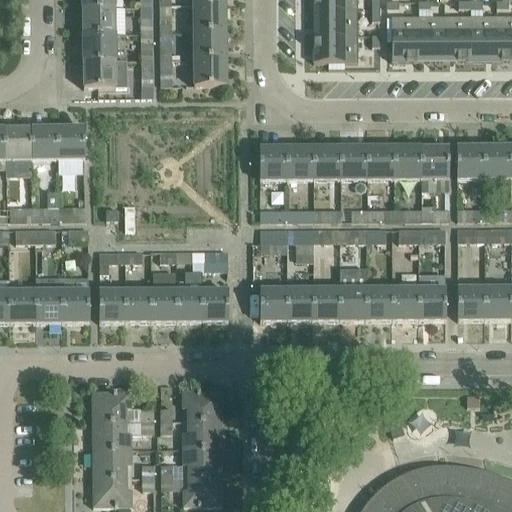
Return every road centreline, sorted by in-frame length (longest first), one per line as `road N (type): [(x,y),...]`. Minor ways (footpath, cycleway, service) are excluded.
road 1 (residential): [(270,0),(273,78),(292,105),(511,103)]
road 2 (residential): [(0,390),(1,373),(14,366),(259,363)]
road 3 (residential): [(259,363),(511,363)]
road 4 (residential): [(259,511),(259,363)]
road 5 (residential): [(0,87),(42,87),(42,0)]
